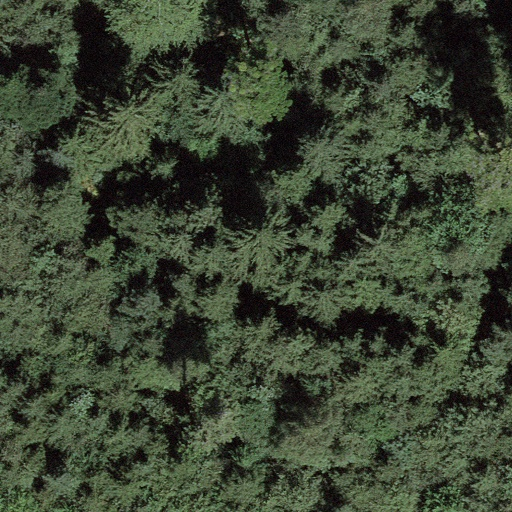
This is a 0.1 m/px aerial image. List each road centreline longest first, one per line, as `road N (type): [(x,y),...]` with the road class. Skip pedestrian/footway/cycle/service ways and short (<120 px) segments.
road 1 (track): [(379,511),(105,288),(89,88),(128,10)]
road 2 (track): [(128,10),(177,4),(366,77),(511,184)]
